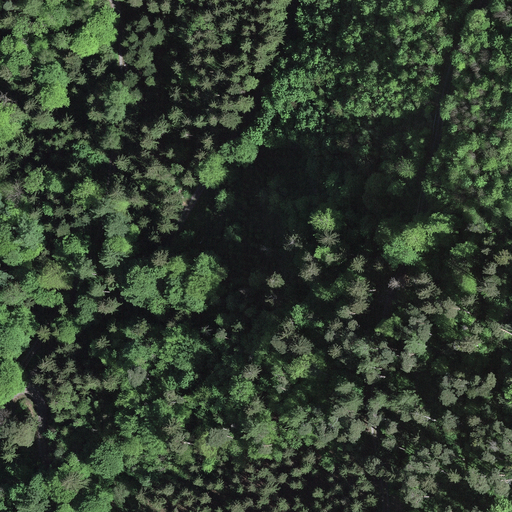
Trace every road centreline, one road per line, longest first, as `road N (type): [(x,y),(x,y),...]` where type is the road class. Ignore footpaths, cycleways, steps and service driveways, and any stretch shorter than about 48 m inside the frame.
road 1 (track): [(486,0),(462,48),(419,238),(387,329),(380,366),(387,511)]
road 2 (track): [(302,0),(276,73),(168,247),(98,326),(16,383)]
road 3 (track): [(0,402),(85,267),(108,209),(121,98),(115,0)]
road 4 (track): [(85,511),(52,471),(44,407),(29,378)]
